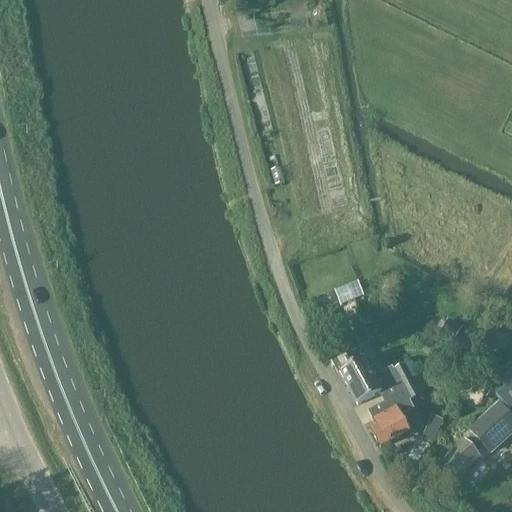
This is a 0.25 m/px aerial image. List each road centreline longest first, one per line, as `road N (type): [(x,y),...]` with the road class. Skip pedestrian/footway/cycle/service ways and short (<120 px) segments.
road 1 (unclassified): [(403,511),(281,286),(205,0)]
road 2 (primary): [(115,511),(58,385),(0,196)]
